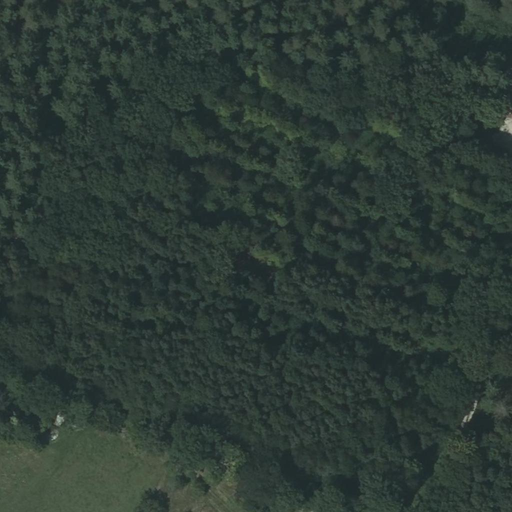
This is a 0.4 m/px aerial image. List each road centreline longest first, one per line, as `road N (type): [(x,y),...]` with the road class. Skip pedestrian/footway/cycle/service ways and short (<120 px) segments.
road 1 (track): [(511,85),(304,51),(204,60),(105,100),(11,233)]
road 2 (track): [(11,233),(240,324),(368,422),(432,500),(431,511)]
road 3 (track): [(380,511),(73,388),(0,387)]
road 4 (track): [(432,500),(511,317)]
